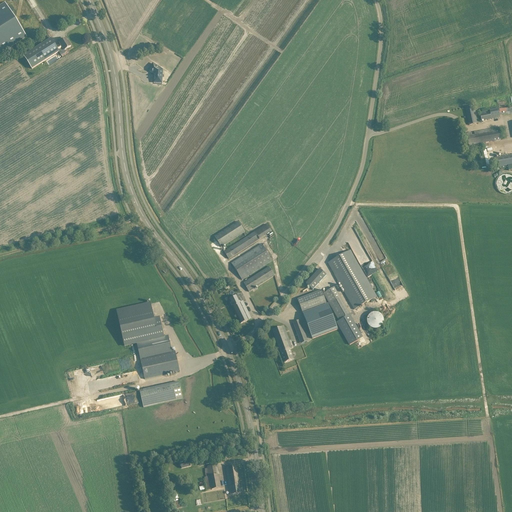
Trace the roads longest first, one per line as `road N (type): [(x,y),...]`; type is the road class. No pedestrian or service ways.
road 1 (track): [(501,511),(457,207),(347,203)]
road 2 (unclassified): [(227,349),(330,238),(347,203),(381,57),(376,0)]
road 3 (secondary): [(227,349),(202,297),(134,200),(115,74),(91,0)]
road 4 (secondary): [(263,511),(227,349)]
road 5 (track): [(0,257),(142,214)]
